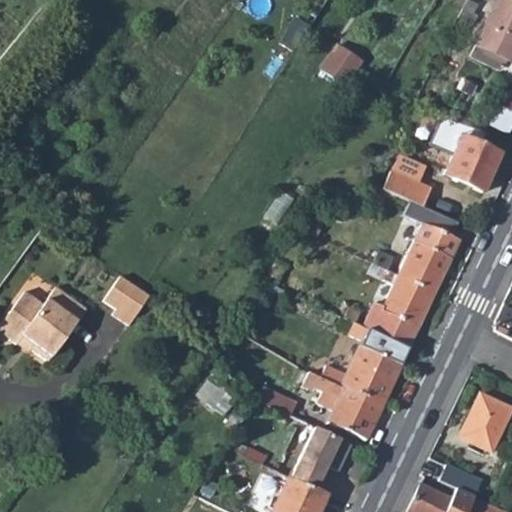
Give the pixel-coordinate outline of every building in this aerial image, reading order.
[(511,0),(497,0),(476,44),(507,58),(510,60),(511,55),(511,0)] [(507,58),(476,44),(471,55),(503,69),(507,58)] [(337,90),(352,65),(335,55),(320,80),(337,90)] [(358,68),(352,65),(337,90),(343,94),(358,68)] [(511,89),(497,83),(489,98),(511,108),(511,89)] [(511,116),(511,108),(489,98),(482,115),(502,125),(508,127),(511,116)] [(440,109),(427,137),(451,149),(441,169),(479,187),(499,147),(479,138),(484,128),(466,120),(440,109)] [(397,145),(389,162),(411,173),(419,156),(397,145)] [(389,162),(380,181),(408,195),(419,199),(428,182),(411,173),(389,162)] [(422,218),(396,272),(431,290),(457,237),(448,233),(456,218),(419,199),(408,195),(402,208),(422,218)] [(379,252),(373,262),(374,262),(383,266),(387,269),(392,259),(379,252)] [(384,305),(372,330),(387,337),(405,346),(431,290),(396,272),(387,269),(383,266),(378,277),(393,284),(403,289),(393,310),(384,305)] [(277,284),(263,278),(252,302),(265,308),(277,284)] [(114,316),(131,328),(150,300),(121,280),(105,303),(117,311),(114,316)] [(29,289),(0,324),(0,328),(18,343),(22,338),(49,359),(90,307),(60,284),(46,302),(29,289)] [(393,284),(384,305),(393,310),(403,289),(393,284)] [(359,312),(354,321),(365,326),(370,316),(359,312)] [(324,361),(319,372),(379,400),(397,362),(380,353),(387,337),(372,330),(365,326),(354,321),(350,319),(346,331),(359,338),(344,371),(324,361)] [(319,372),(311,368),(305,380),(319,386),(322,382),(336,389),(329,404),(323,415),(362,435),(379,400),(319,372)] [(223,415),(240,392),(213,372),(196,394),(223,415)] [(329,404),(336,389),(322,382),(319,386),(317,390),(323,401),(329,404)] [(275,395),(269,405),(286,412),(291,402),(275,395)] [(479,395),(461,431),(472,436),(470,442),(489,451),(509,410),(479,395)] [(310,423),(285,475),(311,487),(322,462),(333,468),(346,440),(330,433),(310,423)] [(461,431),(458,435),(470,442),(472,436),(461,431)] [(445,464),(438,480),(457,489),(472,496),(473,494),(478,484),(480,481),(445,464)] [(279,473),(261,508),(269,511),(312,511),(322,491),(311,487),(285,475),(279,473)] [(478,484),(473,494),(490,502),(495,493),(478,484)] [(406,511),(500,511),(471,499),(467,507),(420,486),(406,511)]
